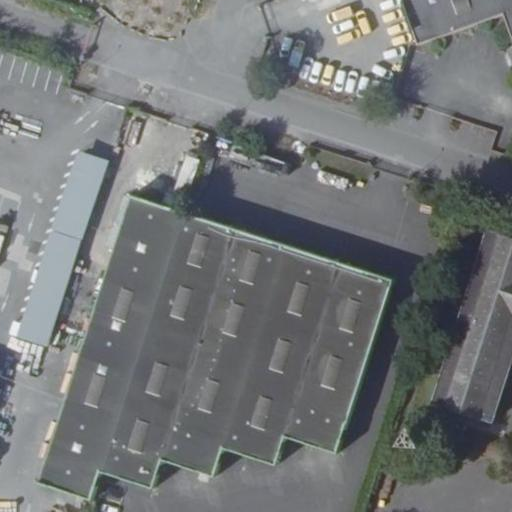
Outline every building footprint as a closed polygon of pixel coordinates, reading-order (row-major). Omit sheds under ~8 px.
[(511,0),(405,0),(421,44),(506,13),(511,29),(511,48),(507,50),(511,63),(511,0)] [(91,129),(86,145),(109,152),(113,136),(91,129)] [(73,148),(15,335),(47,345),(105,158),(73,148)] [(397,278),(134,194),(41,482),(95,499),(103,471),(156,487),(165,459),(218,476),(227,447),(280,464),(288,436),(340,453),(397,278)] [(511,234),(491,228),(436,403),(494,422),(511,364),(511,234)]
